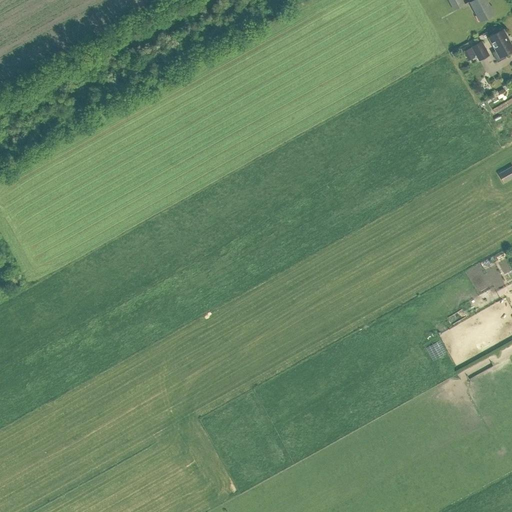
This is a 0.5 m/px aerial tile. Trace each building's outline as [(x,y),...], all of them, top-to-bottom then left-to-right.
[(465,4),(462,0),(448,0),(454,10),(465,4)] [(494,14),(486,0),(473,0),(470,2),(480,21),(494,14)] [(511,49),(511,47),(502,30),(489,37),(497,50),(493,52),(498,61),(505,57),(503,54),(511,49)] [(489,55),(482,41),(471,47),(472,48),(468,50),(473,58),(476,56),(478,61),(489,55)] [(511,177),(511,166),(499,173),(504,182),(511,177)]
